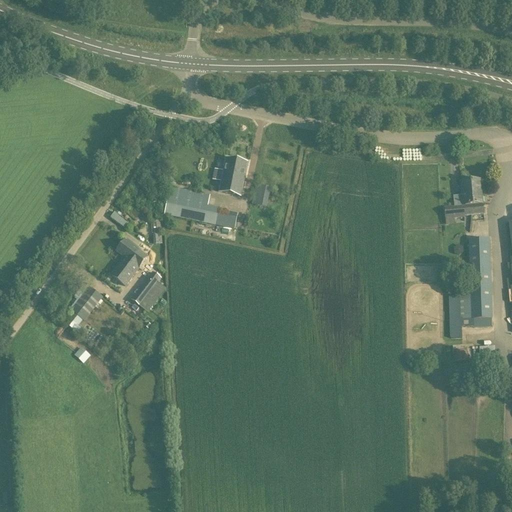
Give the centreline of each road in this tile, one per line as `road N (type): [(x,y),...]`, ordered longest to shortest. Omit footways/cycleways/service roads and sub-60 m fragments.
road 1 (unclassified): [(186,96),(388,138),(491,135),(509,149)]
road 2 (secondary): [(511,83),(402,66),(189,64)]
road 3 (unclassified): [(0,345),(186,96)]
road 4 (unclassified): [(511,30),(321,18),(257,0)]
road 5 (secondary): [(189,64),(87,45),(0,11)]
